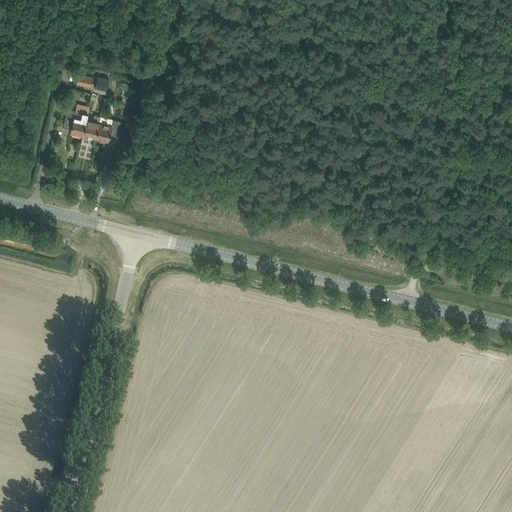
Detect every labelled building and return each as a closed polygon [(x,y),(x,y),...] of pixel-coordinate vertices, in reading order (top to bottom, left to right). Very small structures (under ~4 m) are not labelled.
[(76,83),(90,87),(93,77),(78,73),(76,83)] [(109,78),(100,76),(98,88),(107,90),(109,78)] [(82,135),(86,119),(88,113),(67,108),(63,127),(70,129),(69,132),(82,135)] [(95,138),(99,122),(100,116),(94,115),(93,121),(86,119),(82,135),(95,138)] [(95,138),(108,141),(109,136),(116,138),(120,121),(113,119),(111,125),(99,122),(95,138)]
